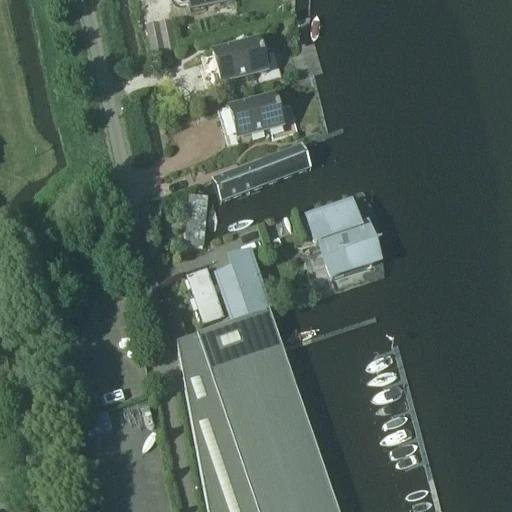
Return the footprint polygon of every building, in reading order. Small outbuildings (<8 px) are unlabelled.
[(186,0),(189,14),(236,4),(234,0),(186,0)] [(153,58),(177,53),(170,22),(146,27),(153,58)] [(220,87),(266,74),(258,43),(212,56),(220,87)] [(236,143),(282,130),(274,99),(227,112),(236,143)] [(219,205),(310,170),(302,148),(211,183),(219,205)] [(201,252),(209,204),(192,202),(184,249),(201,252)] [(369,246),(374,244),(366,229),(359,232),(350,208),(307,223),(315,249),(324,246),(328,259),(323,261),(331,283),(373,268),(369,246)] [(230,262),(233,272),(216,278),(233,328),(268,316),(267,314),(268,314),(248,257),(230,262)] [(206,273),(186,280),(202,327),(223,320),(206,273)] [(281,354),(268,316),(233,328),(176,347),(184,389),(281,354)] [(171,333),(173,341),(185,337),(182,329),(171,333)] [(184,389),(207,511),(334,511),(281,354),(184,389)]
